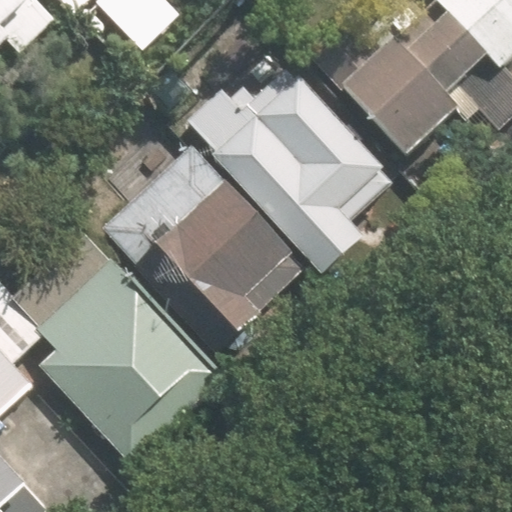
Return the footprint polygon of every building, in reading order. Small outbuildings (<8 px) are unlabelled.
[(53,19),(34,0),(0,0),(0,46),(5,42),(17,54),(53,19)] [(59,0),(74,15),(90,0),(59,0)] [(394,41),(345,87),(411,156),(458,112),(487,143),(511,119),(511,79),(503,70),(511,62),(511,0),(440,0),(435,5),(446,17),(406,54),(394,41)] [(325,275),(366,238),(340,209),(383,170),(298,78),(214,155),(325,275)] [(302,274),(193,153),(106,230),(216,351),(302,274)] [(131,467),(222,385),(109,262),(36,329),(56,351),(39,366),(131,467)] [(0,511),(45,511),(47,510),(0,459),(0,414),(31,386),(0,352),(0,511)]
